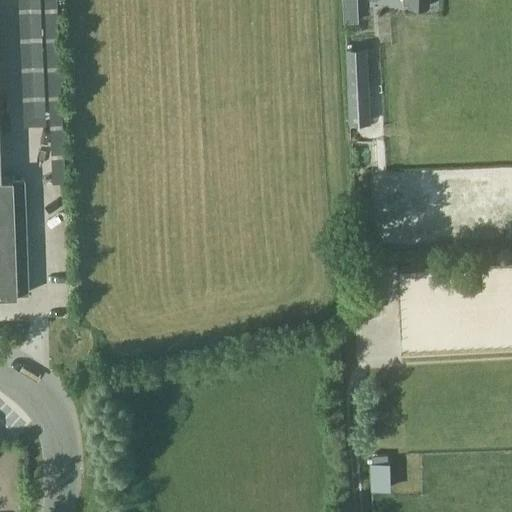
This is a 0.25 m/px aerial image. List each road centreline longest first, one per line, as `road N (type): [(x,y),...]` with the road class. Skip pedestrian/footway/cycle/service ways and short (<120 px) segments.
road 1 (unknown): [(50,400),(4,45)]
road 2 (unclassified): [(49,511),(58,436),(50,400),(31,378),(0,372)]
